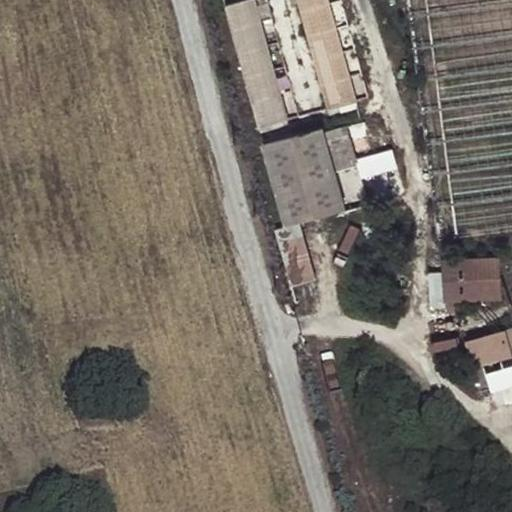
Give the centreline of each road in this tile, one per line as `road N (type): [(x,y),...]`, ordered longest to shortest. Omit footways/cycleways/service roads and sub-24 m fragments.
road 1 (unclassified): [(182,0),(321,511)]
road 2 (track): [(351,0),(405,144),(421,351),(442,387),(511,444)]
road 3 (track): [(270,324),(316,316),(445,333),(511,313)]
